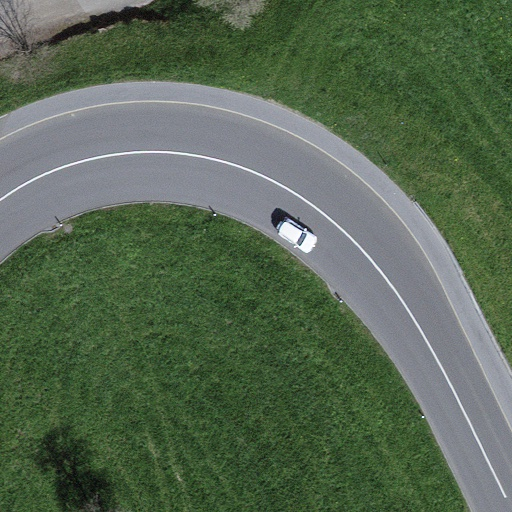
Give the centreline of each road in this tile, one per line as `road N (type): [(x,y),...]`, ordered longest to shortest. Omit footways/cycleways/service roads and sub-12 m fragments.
road 1 (secondary): [(511,508),(422,335),(377,267),(313,203),(232,161),(148,151),(59,164),(0,196)]
road 2 (unknown): [(0,69),(66,28),(165,9)]
